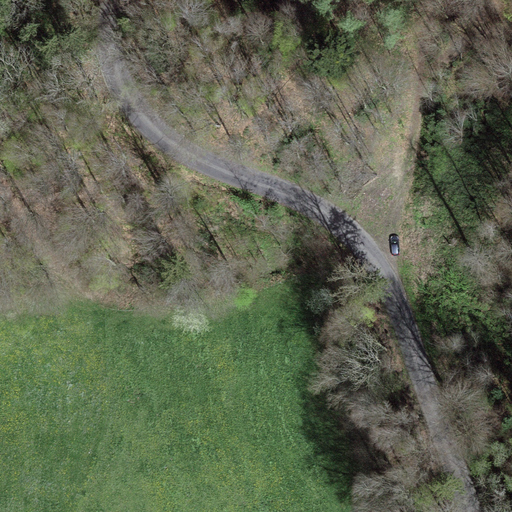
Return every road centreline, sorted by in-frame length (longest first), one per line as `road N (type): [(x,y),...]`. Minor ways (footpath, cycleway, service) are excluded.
road 1 (unclassified): [(487,511),(396,290),(369,250),(292,198),(158,133),(119,78),(112,0)]
road 2 (track): [(386,275),(411,147),(420,39),(442,0)]
